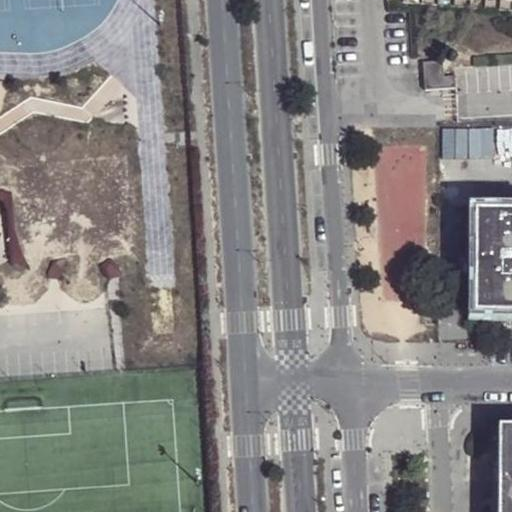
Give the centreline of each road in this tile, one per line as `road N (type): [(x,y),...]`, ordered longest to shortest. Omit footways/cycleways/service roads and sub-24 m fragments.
road 1 (tertiary): [(223,0),(242,393)]
road 2 (residential): [(444,511),(439,386)]
road 3 (residential): [(357,511),(345,389)]
